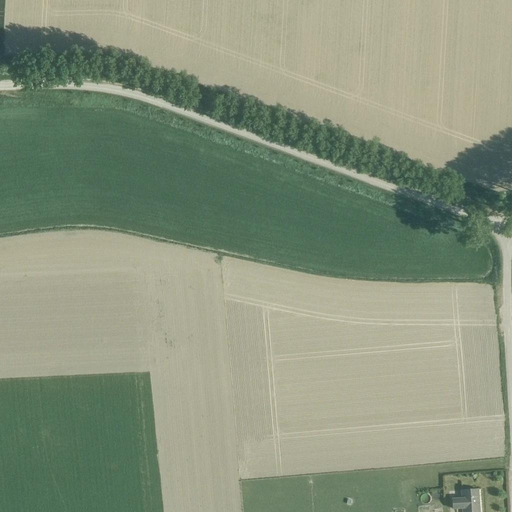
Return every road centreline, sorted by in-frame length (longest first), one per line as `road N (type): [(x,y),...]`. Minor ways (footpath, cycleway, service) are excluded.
road 1 (unclassified): [(0,86),(82,86),(144,98),(506,230)]
road 2 (unclassified): [(511,369),(506,230)]
